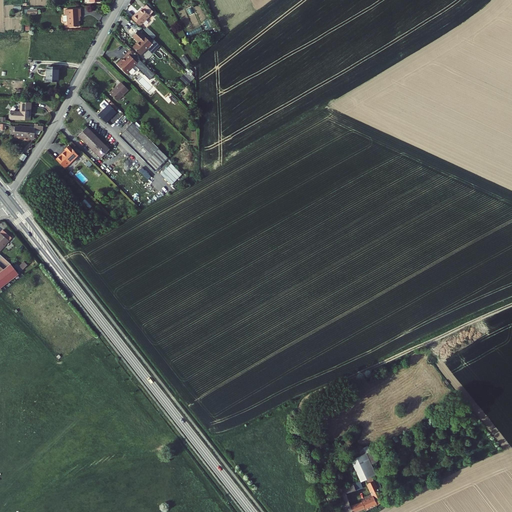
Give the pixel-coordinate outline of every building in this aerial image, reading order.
[(80,7),(65,7),(65,13),(63,13),(63,20),(68,20),(68,25),(79,25),(78,15),(80,15),(80,7)] [(129,16),(138,24),(148,14),(141,7),(135,12),(134,11),(129,16)] [(149,41),(135,28),(130,34),(136,40),(130,46),(138,53),(149,41)] [(128,48),(125,51),(134,61),(132,63),(147,78),(152,72),(128,48)] [(119,57),(114,62),(123,72),(132,63),(134,61),(125,51),(121,55),(122,56),(120,58),(119,57)] [(181,57),(186,65),(190,62),(185,55),(181,57)] [(59,65),(48,64),(47,77),(58,78),(58,73),(59,73),(59,65)] [(187,85),(193,78),(186,71),(180,78),(187,85)] [(107,92),(114,99),(125,88),(118,80),(107,92)] [(175,97),(170,92),(167,95),(172,100),(175,97)] [(33,102),(21,101),(20,111),(10,110),(9,118),(30,120),(33,102)] [(96,113),(104,120),(114,109),(107,102),(96,113)] [(126,122),(128,119),(119,111),(117,113),(126,122)] [(117,133),(148,164),(157,146),(130,120),(117,133)] [(19,125),(19,126),(12,125),(11,135),(33,137),(34,134),(37,135),(39,131),(42,131),(42,127),(39,126),(40,124),(35,123),(34,127),(19,125)] [(103,151),(108,146),(85,124),(80,128),(103,151)] [(99,155),(103,151),(80,128),(76,133),(99,155)] [(63,147),(64,148),(54,157),(63,166),(77,153),(67,143),(63,147)] [(148,164),(152,169),(166,155),(157,146),(148,164)] [(4,228),(2,230),(10,239),(13,237),(4,228)] [(0,248),(10,239),(2,230),(0,232),(0,248)] [(9,261),(4,256),(1,258),(9,266),(10,265),(7,262),(9,261)] [(9,266),(7,268),(14,278),(19,275),(12,264),(9,261),(7,262),(10,265),(9,266)] [(0,269),(2,271),(9,282),(14,278),(7,268),(5,269),(2,271),(0,269),(0,268),(0,269)] [(9,282),(2,271),(0,269),(0,271),(1,272),(0,272),(0,279),(4,285),(9,282)] [(367,451),(352,458),(362,477),(365,476),(373,472),(377,471),(367,451)] [(353,481),(337,487),(345,507),(342,509),(342,511),(347,511),(365,505),(366,506),(385,498),(373,472),(365,476),(373,492),(362,497),(363,499),(351,503),(347,491),(356,488),(353,481)]
